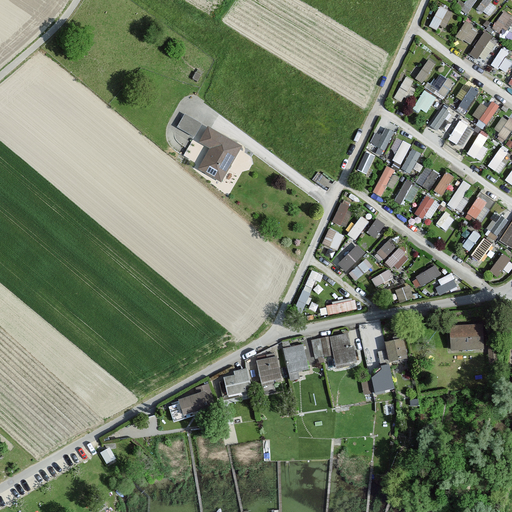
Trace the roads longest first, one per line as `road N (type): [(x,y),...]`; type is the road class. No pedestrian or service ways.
road 1 (residential): [(0,488),(269,338)]
road 2 (track): [(425,0),(332,204)]
